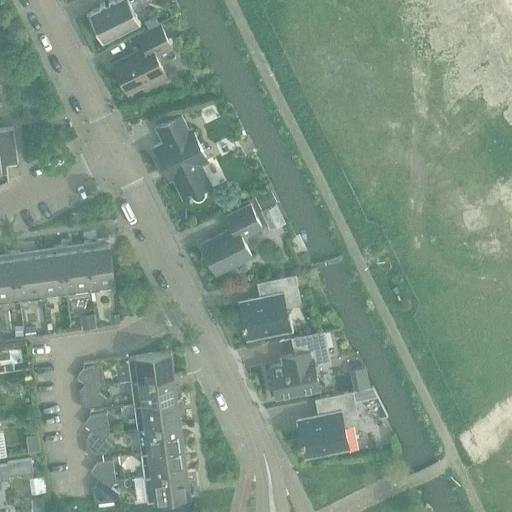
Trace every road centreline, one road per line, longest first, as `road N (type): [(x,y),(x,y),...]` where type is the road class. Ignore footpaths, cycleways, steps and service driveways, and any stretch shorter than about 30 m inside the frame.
road 1 (unclassified): [(479,511),(227,0)]
road 2 (residential): [(254,420),(113,153)]
road 3 (residential): [(113,153),(39,0)]
road 4 (residential): [(0,207),(113,153)]
